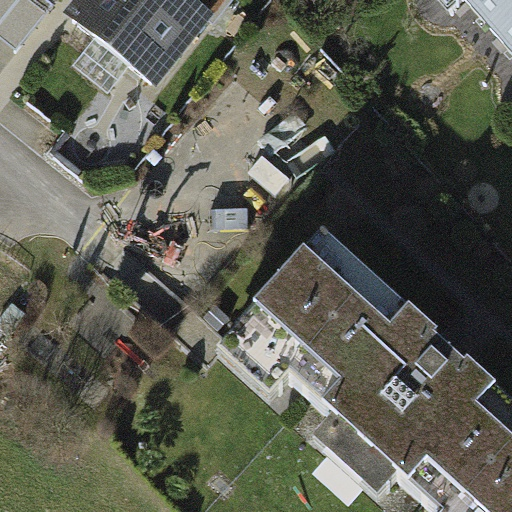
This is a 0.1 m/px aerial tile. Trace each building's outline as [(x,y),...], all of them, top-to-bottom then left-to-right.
[(54,8),(44,0),(0,0),(0,41),(17,54),(54,8)] [(84,0),(64,25),(154,96),(211,25),(180,0),(84,0)] [(180,0),(211,25),(232,0),(180,0)] [(511,0),(436,0),(511,85),(511,0)] [(511,511),(511,401),(318,232),(212,352),(394,511),(511,511)]
